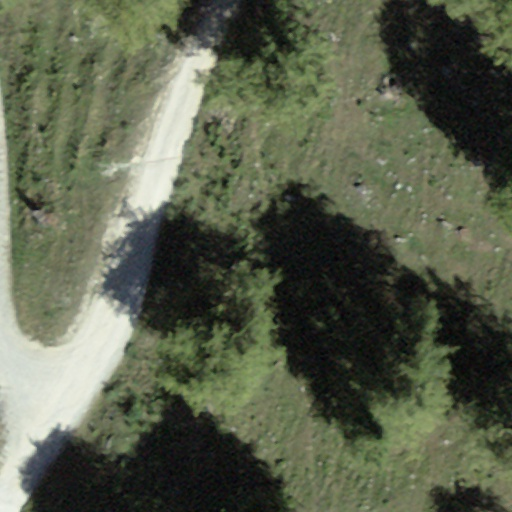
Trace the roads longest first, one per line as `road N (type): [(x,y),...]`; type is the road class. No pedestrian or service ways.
road 1 (track): [(15,511),(75,407),(223,0)]
road 2 (track): [(75,407),(7,358),(0,318)]
